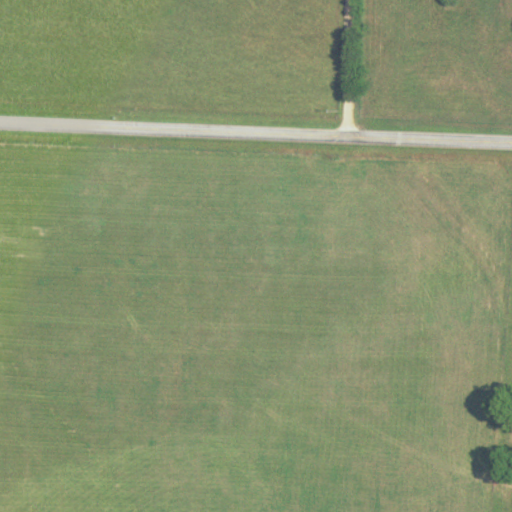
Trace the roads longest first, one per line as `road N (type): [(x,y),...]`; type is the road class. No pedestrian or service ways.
road 1 (secondary): [(0,120),(511,142)]
road 2 (residential): [(354,0),(350,137)]
